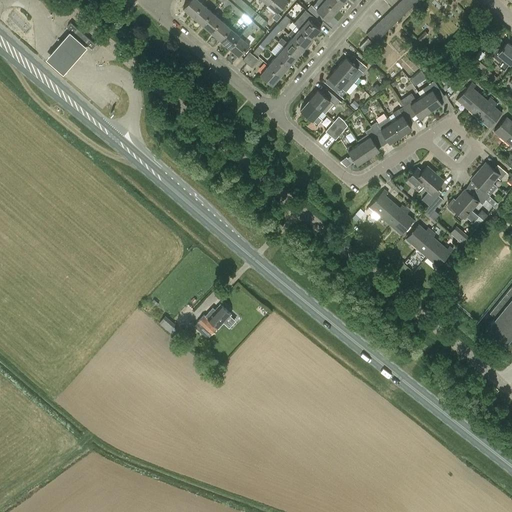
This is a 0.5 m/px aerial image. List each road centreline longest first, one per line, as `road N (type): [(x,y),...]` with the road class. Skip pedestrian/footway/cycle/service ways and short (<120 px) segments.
road 1 (primary): [(511,467),(253,259),(0,38)]
road 2 (unclassified): [(501,384),(59,0)]
road 3 (residential): [(424,140),(355,182),(271,111)]
road 4 (residential): [(271,111),(157,12)]
road 5 (residential): [(271,111),(370,0)]
